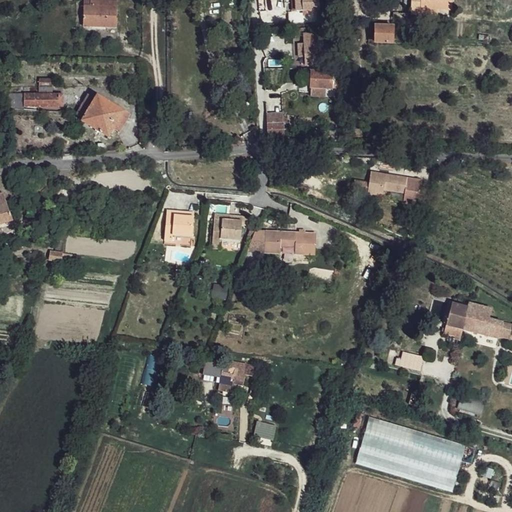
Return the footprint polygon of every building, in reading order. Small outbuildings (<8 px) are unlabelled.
[(116,0),(91,0),(91,4),(84,4),(83,25),(115,26),(116,0)] [(294,0),(296,12),(319,11),(318,0),(294,0)] [(346,0),(333,0),(334,10),(347,9),(346,0)] [(451,0),(410,0),(410,15),(421,16),(421,9),(437,10),(452,10),(451,0)] [(393,27),(376,26),(375,43),(393,44),(393,27)] [(320,34),(304,35),(305,44),(305,58),(306,65),(323,64),(322,58),(322,55),(320,34)] [(312,70),(311,86),(326,88),(334,89),(334,85),(339,86),(339,90),(342,90),(343,72),(337,71),(337,72),(312,70)] [(50,79),(36,79),(36,87),(49,88),(50,79)] [(15,94),(7,95),(7,109),(15,110),(16,104),(15,94)] [(58,95),(15,94),(16,104),(58,104),(58,95)] [(124,110),(96,94),(93,100),(82,119),(80,122),(108,138),(113,130),(124,110)] [(93,100),(87,96),(76,115),(82,119),(93,100)] [(130,114),(124,110),(113,130),(118,133),(130,114)] [(273,119),(267,118),(267,136),(285,136),(284,124),(273,123),(273,119)] [(407,176),(372,170),(368,193),(382,195),(383,189),(404,193),(406,183),(407,176)] [(411,200),(414,184),(406,183),(404,193),(403,199),(411,200)] [(4,193),(0,194),(0,223),(11,220),(4,193)] [(184,209),(166,206),(163,233),(170,234),(171,231),(190,233),(193,214),(183,213),(184,209)] [(216,217),(213,242),(221,244),(222,237),(241,240),(244,225),(248,226),(252,218),(234,215),(234,219),(216,217)] [(170,234),(163,233),(162,237),(189,241),(190,233),(171,231),(170,234)] [(317,256),(318,233),(257,231),(248,254),(282,254),(283,249),(297,249),(298,256),(317,256)] [(241,240),(222,237),(221,244),(221,247),(240,250),(241,240)] [(75,254),(50,251),(49,260),(73,263),(75,254)] [(469,308),(452,303),(447,323),(450,324),(464,327),(469,308)] [(492,309),(470,303),(469,308),(464,327),(501,337),(503,328),(505,323),(490,318),(492,309)] [(425,357),(410,352),(408,357),(406,365),(420,370),(425,357)] [(156,386),(163,358),(147,354),(140,382),(156,386)] [(405,356),(399,354),(397,362),(403,364),(405,356)] [(249,364),(237,362),(233,382),(245,384),(248,371),(249,364)] [(257,366),(249,364),(248,371),(256,372),(257,366)] [(467,445),(370,416),(356,464),(452,493),(467,445)] [(507,511),(511,486),(511,485),(501,483),(503,471),(482,467),(478,488),(500,493),(496,509),(507,511)] [(205,478),(195,508),(208,511),(211,511),(222,483),(205,478)] [(263,485),(252,511),(273,511),(281,492),(263,485)] [(242,511),(247,501),(227,494),(220,511),(242,511)]
